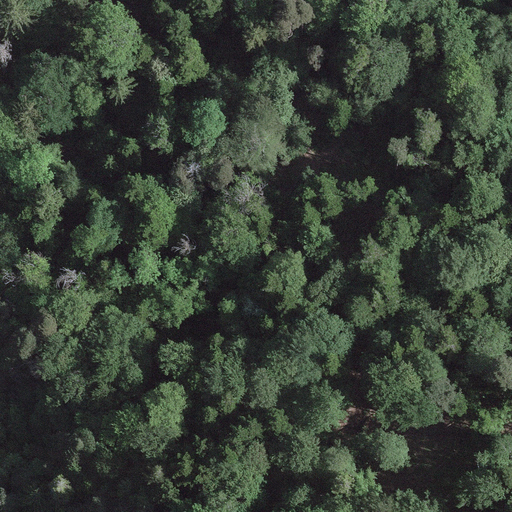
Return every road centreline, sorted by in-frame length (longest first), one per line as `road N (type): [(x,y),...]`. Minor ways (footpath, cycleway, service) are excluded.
road 1 (track): [(511,305),(447,305),(416,314),(381,344),(297,511)]
road 2 (track): [(145,0),(48,67),(0,64)]
